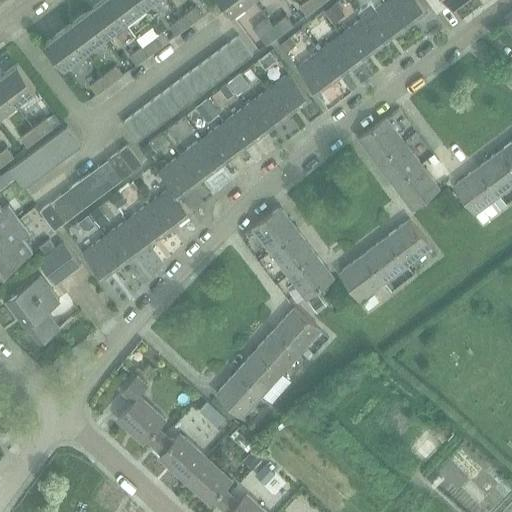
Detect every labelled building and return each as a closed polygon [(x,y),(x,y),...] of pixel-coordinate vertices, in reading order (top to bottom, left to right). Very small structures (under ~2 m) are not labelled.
[(124,21),(108,0),(101,0),(86,11),(104,36),(124,21)] [(144,6),(139,0),(108,0),(124,21),(144,6)] [(222,0),(232,13),(248,0),(222,0)] [(306,0),(299,5),(306,14),(319,4),(315,0),(306,0)] [(386,0),(385,1),(404,28),(427,11),(418,0),(386,0)] [(427,0),(437,12),(448,3),(452,9),(464,0),(427,0)] [(363,17),(383,44),(404,28),(385,1),(376,8),(371,1),(358,11),(363,17)] [(196,6),(182,16),(189,24),(202,14),(196,6)] [(86,11),(66,26),(85,51),(104,36),(86,11)] [(286,15),(273,25),(279,34),(293,24),(286,15)] [(189,24),(182,16),(169,25),(176,34),(189,24)] [(341,34),(361,60),(383,44),(363,17),(341,34)] [(254,28),(266,44),(279,34),(273,25),(267,18),(254,28)] [(46,41),(64,66),(85,51),(66,26),(46,41)] [(319,50),(339,76),(361,60),(341,34),(319,50)] [(156,35),(143,45),(149,54),(163,44),(156,35)] [(243,61),(252,54),(238,35),(229,42),(243,61)] [(275,37),(257,50),(266,62),(284,49),(275,37)] [(243,61),(229,42),(219,49),(233,68),(243,61)] [(149,54),(143,45),(129,55),(136,64),(149,54)] [(224,75),(233,68),(219,49),(209,56),(224,75)] [(339,76),(319,50),(297,67),(317,93),(339,76)] [(224,75),(209,56),(200,63),(214,83),(224,75)] [(17,63),(0,75),(0,82),(15,103),(35,87),(17,63)] [(204,90),(214,83),(200,63),(190,71),(204,90)] [(123,74),(116,65),(103,75),(110,84),(123,74)] [(204,90),(190,71),(180,78),(195,97),(204,90)] [(268,89),(287,115),(310,99),(290,72),(268,89)] [(110,84),(103,75),(89,85),(96,94),(110,84)] [(185,104),(195,97),(180,78),(171,85),(185,104)] [(0,113),(15,103),(0,82),(0,113)] [(185,104),(171,85),(161,93),(175,112),(185,104)] [(246,105),(266,132),(287,115),(268,89),(246,105)] [(166,119),(175,112),(161,93),(151,100),(166,119)] [(156,126),(166,119),(151,100),(142,107),(156,126)] [(224,122),(244,148),(266,132),(246,105),(224,122)] [(146,133),(156,126),(142,107),(132,114),(146,133)] [(136,141),(146,133),(132,114),(122,122),(136,141)] [(404,140),(386,116),(358,138),(376,162),(404,140)] [(47,117),(33,127),(40,136),(53,126),(47,117)] [(202,138),(222,164),(244,148),(224,122),(202,138)] [(67,125),(57,133),(71,152),(81,144),(67,125)] [(40,136),(33,127),(20,137),(27,146),(40,136)] [(71,152),(57,133),(48,140),(62,159),(71,152)] [(180,154),(200,181),(222,164),(202,138),(180,154)] [(511,139),(501,149),(511,163),(511,139)] [(48,140),(38,147),(52,166),(62,159),(48,140)] [(404,140),(376,162),(393,185),(421,163),(404,140)] [(142,163),(128,144),(118,151),(132,170),(142,163)] [(7,147),(0,151),(0,165),(0,166),(14,156),(7,147)] [(52,166),(38,147),(29,154),(43,173),(52,166)] [(478,166),(499,194),(511,184),(511,163),(501,149),(478,166)] [(132,170),(118,151),(108,158),(123,178),(132,170)] [(29,154),(19,161),(33,180),(43,173),(29,154)] [(178,197),(179,197),(200,181),(180,154),(158,171),(170,187),(171,187),(178,197)] [(123,178),(108,158),(98,166),(113,185),(123,178)] [(19,161),(9,168),(24,187),(33,180),(19,161)] [(421,163),(393,185),(411,208),(439,187),(421,163)] [(98,166),(89,173),(103,192),(113,185),(98,166)] [(478,166),(454,184),(476,212),(490,201),(498,210),(506,204),(499,194),(478,166)] [(89,173),(79,180),(93,199),(103,192),(89,173)] [(69,188),(84,207),(93,199),(79,180),(69,188)] [(171,187),(170,187),(149,203),(169,229),(191,213),(179,197),(178,197),(171,187)] [(84,207),(69,188),(59,195),(74,214),(84,207)] [(74,214),(59,195),(50,202),(64,221),(74,214)] [(64,221),(50,202),(40,210),(54,229),(64,221)] [(169,229),(149,203),(127,219),(147,246),(169,229)] [(0,231),(12,222),(0,205),(0,231)] [(270,251),(298,230),(281,206),(252,227),(270,251)] [(409,218),(385,236),(407,264),(430,246),(409,218)] [(147,246),(127,219),(105,236),(125,262),(147,246)] [(12,222),(0,231),(0,273),(32,249),(12,222)] [(316,253),(298,230),(270,251),(287,274),(316,253)] [(103,279),(103,278),(125,262),(105,236),(83,252),(103,279)] [(385,236),(362,253),(384,281),(407,264),(385,236)] [(49,239),(39,246),(45,253),(55,246),(49,239)] [(38,260),(54,283),(80,264),(64,241),(38,260)] [(329,279),(333,276),(316,253),(287,274),(305,297),(329,279)] [(360,299),(384,281),(362,253),(339,271),(360,299)] [(18,313),(38,341),(55,328),(43,311),(59,299),(41,274),(6,300),(16,314),(18,313)] [(294,306),(293,307),(274,327),(301,351),(320,329),(294,306)] [(301,351),(274,327),(255,349),(281,373),(301,351)] [(281,373),(255,349),(236,370),(262,394),(281,373)] [(262,394),(236,370),(216,392),(243,416),(262,394)] [(154,446),(165,434),(157,427),(165,419),(138,395),(147,384),(137,374),(122,391),(133,402),(118,419),(144,442),(146,439),(154,446)] [(202,400),(191,406),(200,424),(212,417),(202,400)] [(425,413),(409,436),(430,450),(446,428),(425,413)] [(184,479),(205,456),(180,433),(173,441),(165,434),(154,446),(162,453),(159,456),(184,479)] [(270,450),(255,461),(269,481),(285,471),(270,450)] [(220,506),(231,495),(223,488),(231,480),(205,456),(184,479),(210,502),(213,500),(220,506)] [(419,472),(406,482),(413,492),(426,483),(419,472)] [(300,511),(307,511),(319,500),(297,478),(282,494),(300,511)] [(266,511),(246,494),(239,502),(231,495),(220,506),(226,511),(266,511)] [(142,511),(123,503),(119,511),(142,511)]
